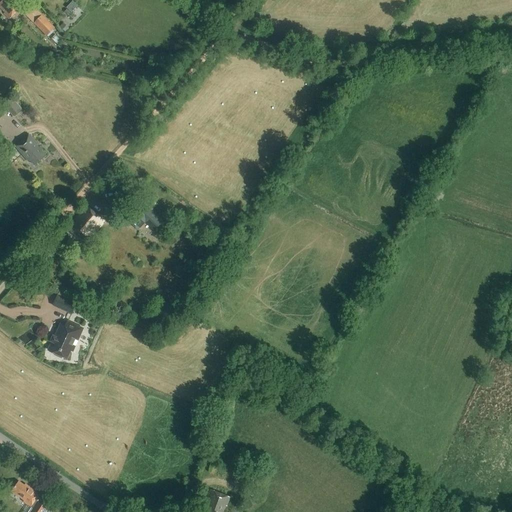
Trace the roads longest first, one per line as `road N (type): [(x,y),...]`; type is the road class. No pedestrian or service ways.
road 1 (track): [(511,37),(356,62),(320,61),(225,33),(211,46)]
road 2 (track): [(16,269),(211,46)]
road 3 (residential): [(112,511),(0,436)]
